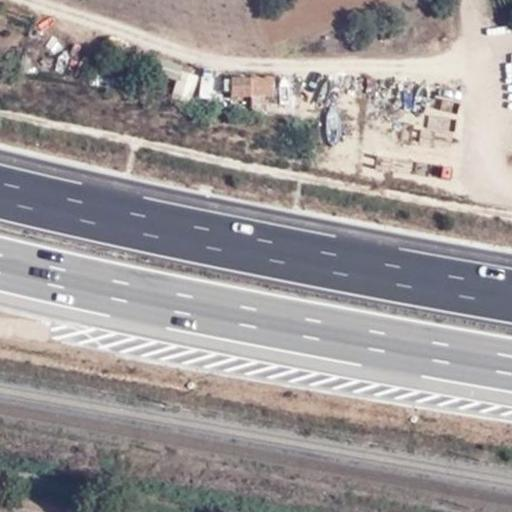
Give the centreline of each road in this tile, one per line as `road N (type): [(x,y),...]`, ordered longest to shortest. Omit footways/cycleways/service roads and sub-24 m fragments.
road 1 (motorway): [(511,293),(0,193)]
road 2 (motorway): [(0,263),(511,361)]
road 3 (unknown): [(511,184),(484,137),(455,42)]
